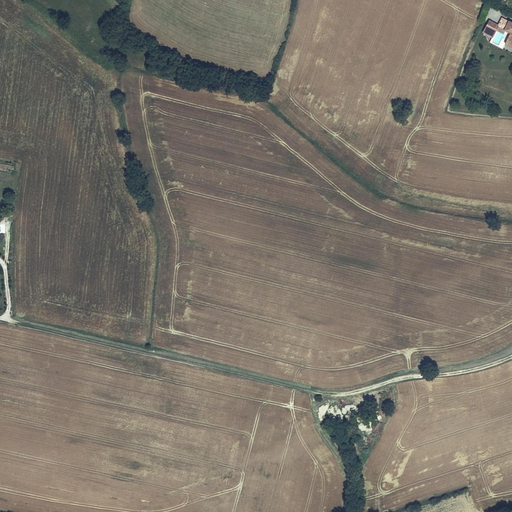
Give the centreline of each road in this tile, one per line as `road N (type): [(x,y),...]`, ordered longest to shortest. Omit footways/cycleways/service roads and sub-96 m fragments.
road 1 (track): [(0,317),(308,392),(313,406)]
road 2 (track): [(511,356),(392,377),(313,406)]
